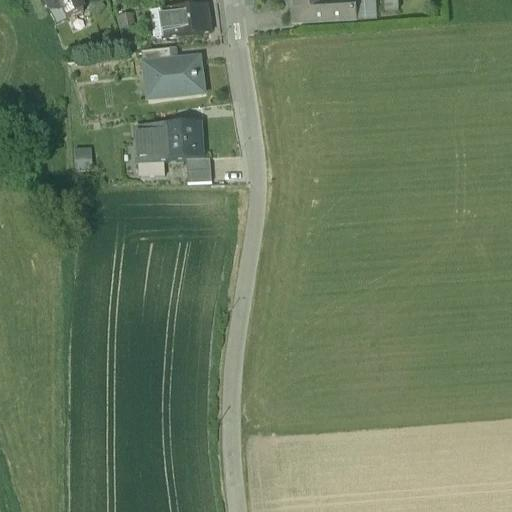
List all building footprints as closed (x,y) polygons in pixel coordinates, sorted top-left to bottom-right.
[(57,0),(39,0),(54,25),(56,30),(69,25),(63,12),(57,0)] [(57,0),(63,12),(79,5),(89,0),(57,0)] [(326,0),(296,0),(297,10),(292,10),(293,29),(354,26),(353,5),(327,7),(326,0)] [(79,5),(63,12),(69,25),(85,17),(79,5)] [(206,11),(151,18),(155,45),(210,38),(206,11)] [(170,55),(142,59),(144,73),(150,72),(149,70),(171,67),(170,55)] [(171,67),(149,70),(150,72),(154,106),(204,99),(199,63),(171,67)] [(200,128),(164,130),(166,165),(201,163),(200,128)] [(137,131),(139,181),(166,179),(166,165),(164,130),(137,131)]
